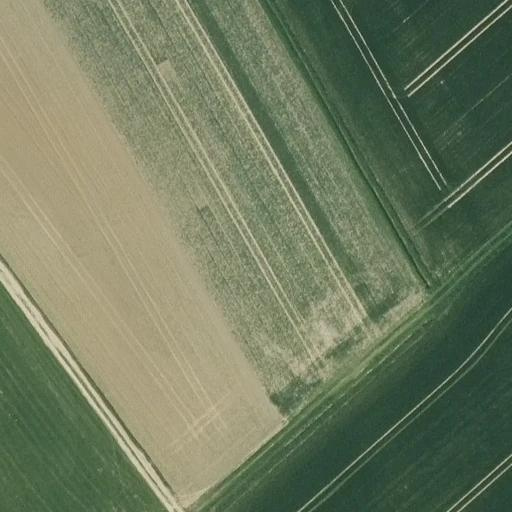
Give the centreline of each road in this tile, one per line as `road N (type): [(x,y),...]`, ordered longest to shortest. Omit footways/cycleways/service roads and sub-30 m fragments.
road 1 (track): [(511,230),(200,511)]
road 2 (track): [(172,511),(0,276)]
